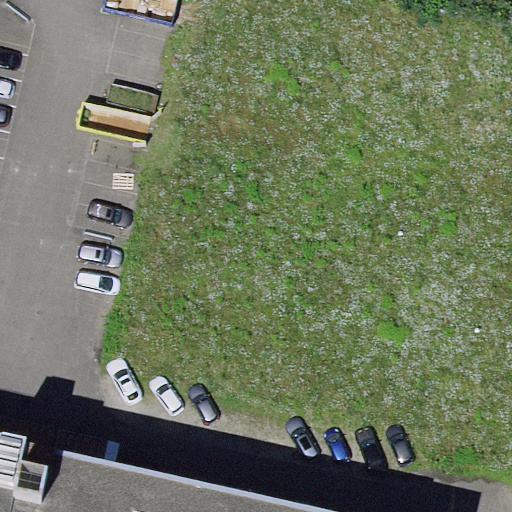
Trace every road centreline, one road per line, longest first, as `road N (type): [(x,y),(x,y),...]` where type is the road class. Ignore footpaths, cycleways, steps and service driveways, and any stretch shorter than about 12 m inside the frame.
road 1 (unknown): [(36,0),(63,33),(77,116),(44,430)]
road 2 (unknown): [(414,511),(44,430)]
